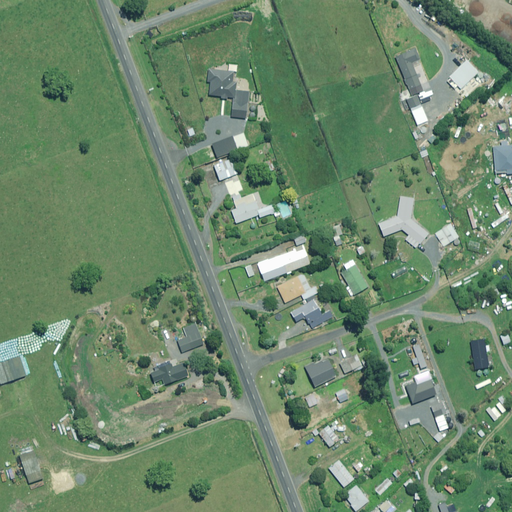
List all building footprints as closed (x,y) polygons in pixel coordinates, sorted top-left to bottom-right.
[(407,90),(416,86),(421,98),(431,93),(427,83),(421,86),(420,85),(411,63),(419,60),(414,49),(394,57),(407,90)] [(220,99),(227,99),(227,97),(232,98),(232,101),(230,117),(245,119),(248,92),(235,90),(235,82),(231,82),(232,72),(207,69),(206,82),(209,82),(208,95),(220,97),(220,99)] [(427,121),(422,107),(411,112),(416,125),(427,121)] [(229,155),(226,145),(206,153),(210,162),(229,155)] [(511,169),(511,146),(511,145),(492,147),(493,171),(511,169)] [(236,174),(230,159),(212,166),(217,181),(236,174)] [(253,223),(251,218),(256,216),(254,210),(258,209),(252,194),(241,199),(239,194),(231,197),(236,209),(230,211),(235,224),(250,218),(251,223),(249,224),(251,230),(257,228),(255,222),(253,223)] [(413,199),(400,197),(396,217),(377,224),(382,236),(402,230),(408,236),(405,240),(415,249),(428,234),(409,219),(413,199)] [(274,213),(272,205),(257,210),(259,218),(274,213)] [(458,238),(450,224),(435,234),(443,247),(458,238)] [(341,235),(339,225),(331,227),(335,246),(341,245),(339,235),(341,235)] [(305,242),(303,236),(294,240),(296,246),(305,242)] [(310,264),(303,246),(293,249),(293,251),(257,265),(263,282),(310,264)] [(365,252),(363,247),(356,250),(359,256),(365,252)] [(367,287),(351,261),(343,265),(346,270),(341,274),(354,295),(367,287)] [(307,303),(313,300),(316,299),(314,295),(318,293),(315,287),(310,290),(302,274),(276,287),(284,303),(301,295),(303,300),(305,299),(307,303)] [(313,300),(307,303),(305,304),(289,312),(294,323),(304,318),(309,329),(323,322),(332,318),(326,305),(318,309),(313,300)] [(203,345),(195,324),(183,328),(186,337),(176,341),(180,353),(203,345)] [(510,342),(507,334),(499,337),(502,345),(510,342)] [(485,348),(484,339),(469,342),(473,370),(493,367),(492,360),(487,361),(486,353),(489,352),(489,348),(485,348)] [(0,384),(24,376),(18,357),(0,363),(0,384)] [(358,368),(354,357),(339,363),(344,374),(358,368)] [(335,378),(327,360),(313,367),(311,363),(304,367),(313,387),(335,378)] [(171,367),(170,364),(156,369),(156,371),(150,373),(153,383),(161,380),(163,385),(187,377),(182,364),(171,367)] [(435,395),(429,378),(405,387),(411,404),(435,395)] [(151,397),(148,391),(141,395),(144,401),(151,397)] [(348,399),(344,391),(334,395),(337,403),(348,399)] [(509,406),(502,397),(498,399),(505,409),(509,406)] [(446,415),(441,403),(430,407),(434,419),(446,415)] [(336,436),(327,425),(317,432),(329,448),(340,440),(337,435),(336,436)] [(42,479),(33,451),(18,456),(27,484),(42,479)] [(353,479),(338,461),(328,469),(343,488),(353,479)] [(359,471),(358,470),(363,466),(359,461),(352,466),(356,471),(357,473),(359,471)] [(392,483),(386,478),(374,491),(379,496),(392,483)] [(414,483),(409,479),(403,485),(407,489),(414,483)] [(439,490),(448,499),(453,494),(452,493),(455,490),(449,485),(447,487),(444,485),(439,490)] [(355,511),(368,501),(355,486),(343,496),(351,504),(349,505),(354,511),(355,511)] [(385,511),(391,506),(386,501),(378,508),(382,511),(385,511)]
